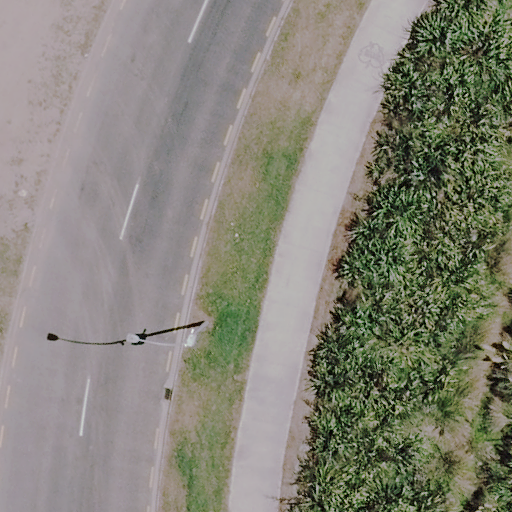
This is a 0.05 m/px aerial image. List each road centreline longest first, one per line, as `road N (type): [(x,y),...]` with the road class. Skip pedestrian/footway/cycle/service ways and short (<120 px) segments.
road 1 (unclassified): [(40,511),(103,181)]
road 2 (unclassified): [(174,0),(103,181)]
